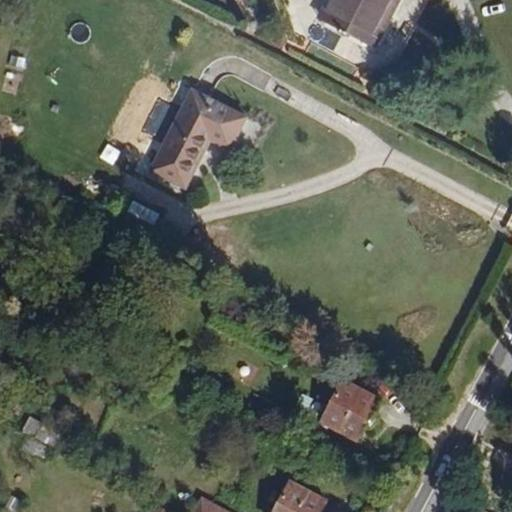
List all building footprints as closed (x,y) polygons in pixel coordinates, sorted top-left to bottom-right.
[(324,17),(333,0),(325,0),(318,13),(324,17)] [(378,7),(381,0),(333,0),(324,17),(372,43),(377,34),(382,37),(389,24),(379,13),(381,9),(378,7)] [(389,24),(401,0),(381,0),(378,7),(381,9),(379,13),(389,24)] [(377,46),(382,37),(377,34),(372,43),(377,46)] [(232,141),(247,112),(190,82),(149,160),(183,178),(209,130),(232,141)] [(105,342),(120,313),(91,298),(76,326),(105,342)] [(378,401),(382,393),(349,377),(328,418),(360,434),(369,418),(376,420),(384,404),(378,401)] [(22,431),(54,446),(61,430),(29,416),(22,431)] [(315,511),(323,497),(291,480),(273,511),(315,511)]
